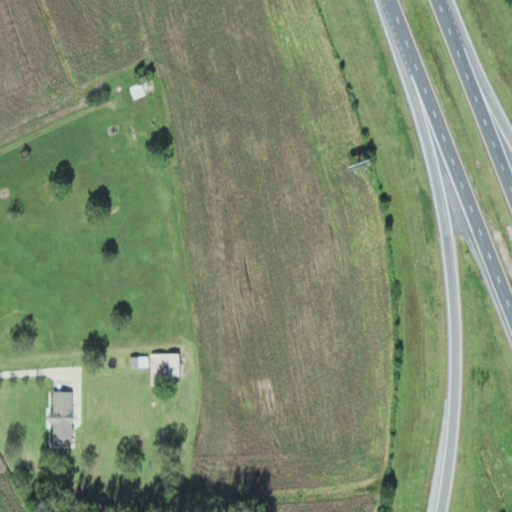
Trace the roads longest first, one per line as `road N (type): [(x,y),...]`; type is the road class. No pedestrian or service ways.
road 1 (motorway): [(403,29),(452,245),(458,379),(441,511)]
road 2 (motorway): [(391,0),(511,305)]
road 3 (motorway): [(511,179),(442,0)]
